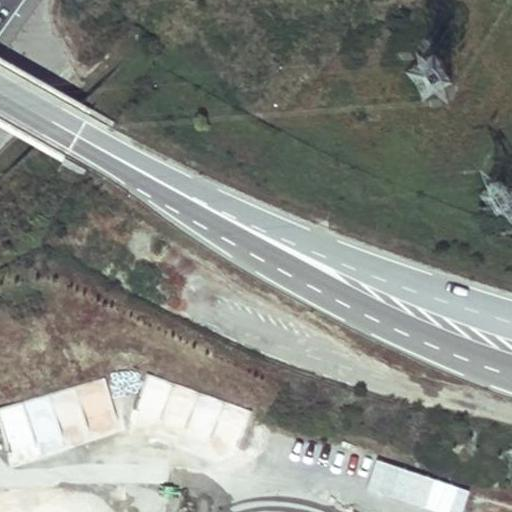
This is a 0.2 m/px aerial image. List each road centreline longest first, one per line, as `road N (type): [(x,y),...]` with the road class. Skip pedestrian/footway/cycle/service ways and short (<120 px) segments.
road 1 (secondary): [(185,195),(435,338),(511,363)]
road 2 (secondary): [(511,308),(185,195)]
road 3 (secondary): [(0,93),(185,195)]
